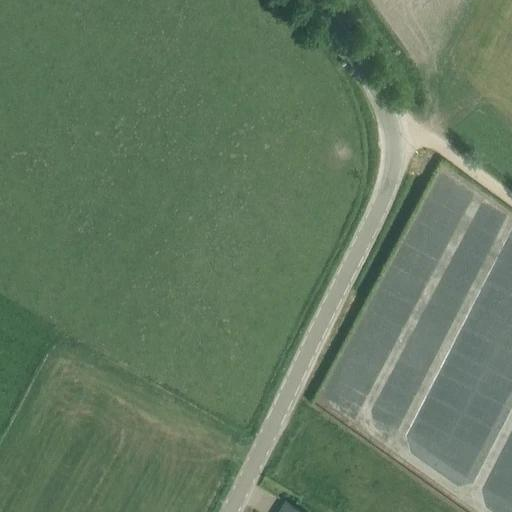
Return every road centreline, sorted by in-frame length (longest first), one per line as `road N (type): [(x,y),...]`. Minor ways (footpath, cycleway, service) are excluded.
road 1 (unclassified): [(228,511),(391,181),(395,137)]
road 2 (unclassified): [(314,0),(395,137)]
road 3 (track): [(395,137),(442,144),(511,199)]
